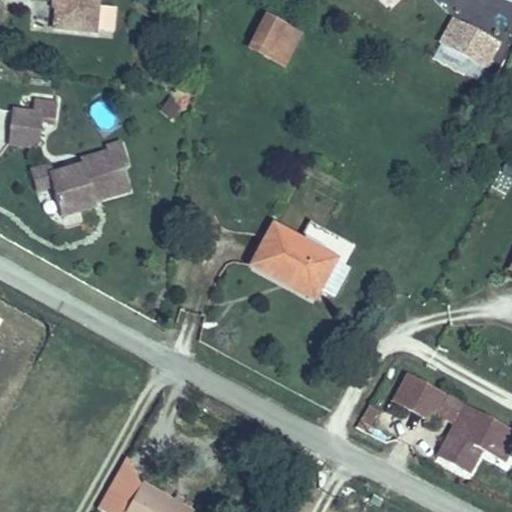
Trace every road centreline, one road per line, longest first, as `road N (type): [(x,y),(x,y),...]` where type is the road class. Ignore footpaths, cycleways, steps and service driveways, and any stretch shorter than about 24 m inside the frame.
road 1 (tertiary): [(0,263),(170,362),(331,440)]
road 2 (tertiary): [(331,440),(469,511)]
road 3 (unknown): [(214,383),(135,511)]
road 4 (residential): [(331,440),(392,334)]
